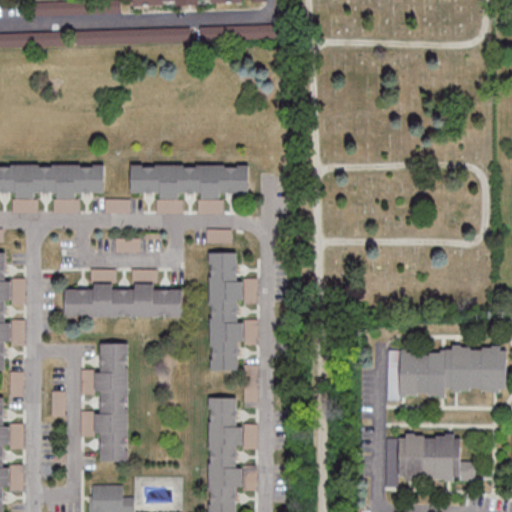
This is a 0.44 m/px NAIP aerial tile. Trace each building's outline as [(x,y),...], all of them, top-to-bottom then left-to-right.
[(122,15),(122,1),(36,2),(36,15),(122,15)] [(271,25),(201,26),(201,39),(271,38),(271,25)] [(76,31),(76,45),(191,43),(190,28),(76,31)] [(0,47),(67,47),(66,33),(0,33),(0,47)] [(105,164),(0,164),(0,191),(14,191),(14,212),(37,212),(36,191),(56,191),(56,212),(78,212),(78,192),(105,192),(105,164)] [(0,369),(6,370),(6,344),(25,344),(25,320),(6,320),(6,302),(25,302),(25,279),(6,279),(6,251),(0,251),(0,369)] [(211,371),(239,370),(239,344),(259,344),(258,319),(240,319),(240,302),(258,302),(258,279),(238,279),(237,251),(210,252),(211,371)] [(66,317),(184,316),(183,288),(153,288),(153,270),(134,270),(134,288),(115,288),(115,269),(93,269),(93,288),(65,288),(66,317)] [(130,343),(101,342),(101,369),(82,369),(82,393),(99,394),(99,414),(83,414),(82,434),(101,434),(100,462),(128,462),(130,343)] [(507,349),(401,349),(401,393),(507,394),(507,349)] [(245,401),(258,401),(258,364),(245,364),(245,401)] [(12,371),(12,395),(24,395),(24,371),(12,371)] [(53,414),(65,414),(65,390),(53,390),(53,414)] [(4,396),(0,395),(0,511),(4,511),(5,489),(24,490),(24,465),(5,464),(5,448),(24,448),(24,424),(4,423),(4,396)] [(237,397),(210,397),(209,511),(238,511),(239,490),(257,490),(257,466),(238,466),(238,449),(258,449),(258,425),(237,425),(237,397)] [(400,435),(400,479),(476,480),(476,461),(461,461),(461,435),(400,435)] [(92,485),(121,485),(121,498),(133,498),(133,511),(89,511),(89,497),(92,497),(92,485)]
